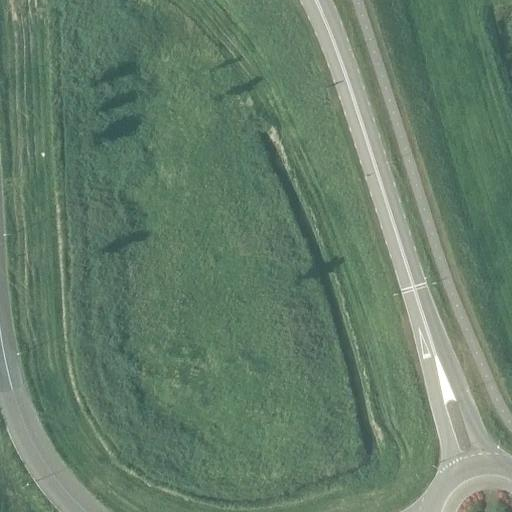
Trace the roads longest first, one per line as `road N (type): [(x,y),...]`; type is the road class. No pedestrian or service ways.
road 1 (tertiary): [(314,0),(472,476)]
road 2 (motorway): [(70,511),(20,440),(0,372)]
